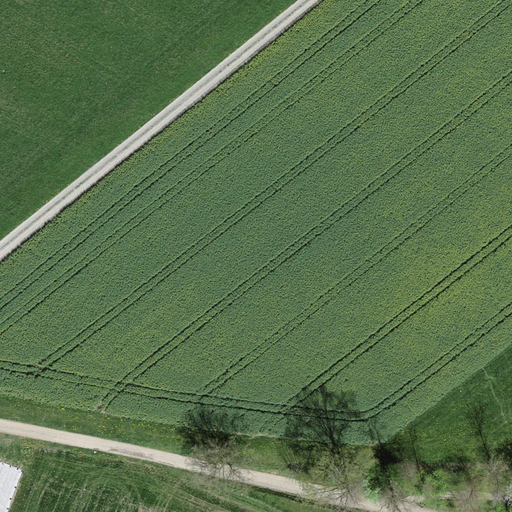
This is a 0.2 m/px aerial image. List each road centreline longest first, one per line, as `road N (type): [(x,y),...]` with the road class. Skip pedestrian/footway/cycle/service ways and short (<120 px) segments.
road 1 (track): [(389,511),(0,424)]
road 2 (track): [(309,0),(0,251)]
road 3 (track): [(511,493),(355,503)]
